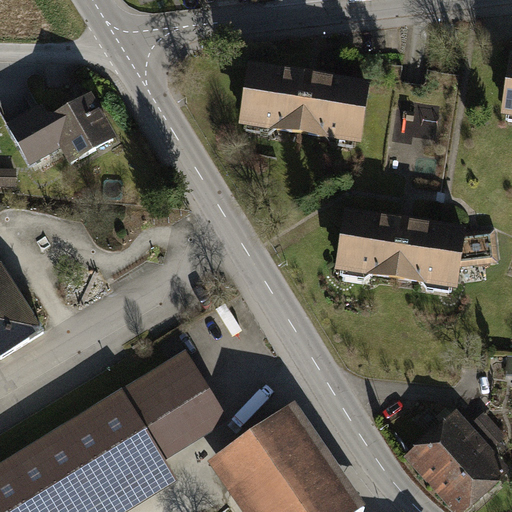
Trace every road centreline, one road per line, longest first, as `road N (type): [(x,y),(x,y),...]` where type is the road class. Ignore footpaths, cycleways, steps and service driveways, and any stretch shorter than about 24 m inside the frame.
road 1 (tertiary): [(120,43),(348,416),(421,511)]
road 2 (residential): [(120,43),(479,0)]
